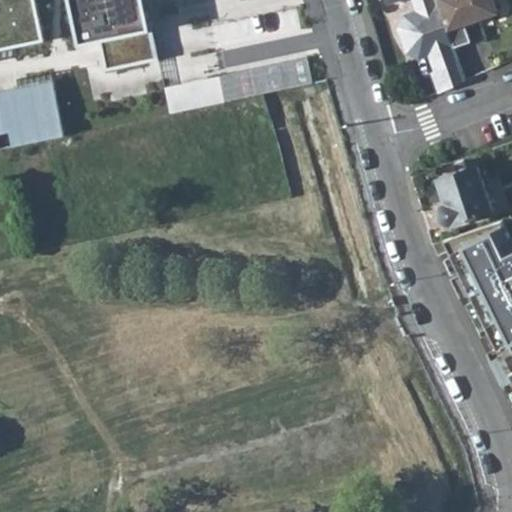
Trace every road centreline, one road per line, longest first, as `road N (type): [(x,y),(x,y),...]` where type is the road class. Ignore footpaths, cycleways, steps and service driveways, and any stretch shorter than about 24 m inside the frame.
road 1 (unknown): [(130,287),(367,322),(405,353),(423,383),(431,421),(430,472),(417,488),(358,511)]
road 2 (residential): [(381,139),(416,250),(511,486)]
road 3 (residential): [(338,0),(381,139)]
road 4 (residential): [(381,139),(511,89)]
